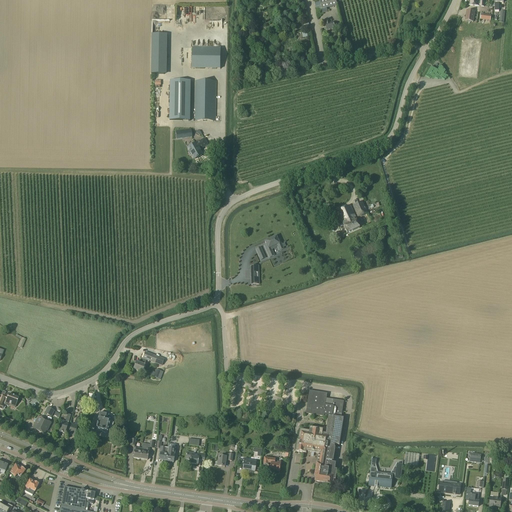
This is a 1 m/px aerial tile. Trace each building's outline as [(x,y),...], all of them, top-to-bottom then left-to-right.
[(335,0),(319,0),(321,10),(337,6),(335,0)] [(495,3),(495,11),(499,11),(499,3),(503,3),(503,0),(494,0),(494,3),(495,3)] [(467,10),(465,21),(477,23),(478,12),(467,10)] [(325,20),(327,30),(336,28),(334,22),(330,23),(329,19),(325,20)] [(192,48),(192,69),(220,69),(221,48),(192,48)] [(196,81),(195,121),(216,122),(217,81),(202,81),(203,78),(198,78),(198,81),(196,81)] [(170,81),(169,121),(190,121),(191,81),(170,81)] [(192,138),(191,129),(175,131),(176,140),(192,138)] [(187,148),(194,160),(202,155),(199,150),(208,145),(204,139),(187,148)] [(367,213),(362,202),(352,206),(357,217),(367,213)] [(360,228),(356,220),(357,220),(351,205),(337,211),(343,226),(344,226),(348,234),(360,228)] [(277,240),(275,237),(265,242),(266,245),(264,246),(269,258),(274,256),(271,250),(277,247),(279,251),(284,249),(283,247),(285,246),(284,244),(282,245),(279,239),(277,240)] [(258,266),(250,266),(251,285),(259,285),(258,266)] [(22,338),(21,338),(20,340),(17,347),(22,349),(26,340),(22,338)] [(136,362),(133,370),(142,373),(145,366),(144,365),(146,360),(161,366),(164,360),(145,353),(143,359),(141,364),(136,362)] [(161,380),(164,372),(157,369),(154,377),(161,380)] [(297,441),(296,452),(306,454),(306,452),(312,453),(311,455),(311,456),(314,456),(314,455),(314,453),(319,454),(318,464),(317,463),(315,477),(316,477),(315,481),(328,483),(327,486),(328,487),(331,487),(332,486),(332,484),(333,484),(333,480),(336,480),(337,470),(335,469),(336,463),(332,463),(333,461),(335,448),(335,445),(339,446),(344,419),(341,418),(342,414),(343,415),(343,412),(342,412),(344,402),(326,399),(327,394),(310,391),(306,414),(324,417),(324,415),(329,416),(327,429),(328,429),(327,434),(323,434),(323,430),(316,429),(310,428),(310,432),(300,430),(299,439),(299,441),(297,441)] [(5,403),(12,405),(11,406),(15,407),(15,406),(16,406),(19,398),(9,394),(5,403)] [(279,418),(281,419),(294,420),(295,415),(289,414),(290,409),(280,408),(279,418)] [(98,419),(96,430),(103,432),(103,433),(104,433),(105,433),(106,433),(107,433),(108,427),(111,428),(112,427),(113,424),(112,423),(109,422),(109,421),(105,420),(106,415),(99,413),(98,419)] [(62,421),(59,432),(65,434),(71,415),(68,414),(65,422),(62,421)] [(32,428),(38,431),(41,424),(43,425),(45,420),(38,417),(32,428)] [(71,424),(68,435),(74,437),(80,418),(76,417),(74,425),(71,424)] [(45,420),(43,425),(41,424),(38,431),(44,434),(48,427),(49,428),(51,423),(45,420)] [(166,462),(168,448),(160,447),(161,443),(157,442),(156,448),(160,449),(159,455),(160,456),(159,461),(166,462)] [(140,459),(142,448),(137,447),(137,449),(133,448),(133,453),(134,453),(133,458),(140,459)] [(142,448),(140,459),(147,460),(147,458),(148,455),(149,455),(149,450),(149,449),(147,449),(142,448)] [(166,462),(173,463),(174,458),(175,458),(176,449),(168,448),(166,462)] [(253,452),(258,453),(258,456),(261,457),(263,449),(254,448),(253,452)] [(205,456),(199,455),(198,457),(194,457),(194,454),(186,452),(185,459),(190,460),(190,464),(197,465),(198,460),(204,461),(205,456)] [(406,453),(404,465),(418,467),(420,454),(406,453)] [(217,466),(224,467),(226,460),(228,460),(228,461),(232,461),(233,455),(224,454),(223,457),(219,456),(217,466)] [(480,461),(481,461),(481,455),(470,454),(470,460),(470,461),(480,462),(480,461)] [(265,458),(264,464),(268,465),(268,463),(271,464),(270,471),(274,471),(274,474),(279,475),(279,472),(280,472),(281,463),(275,462),(276,459),(265,458)] [(243,470),(254,471),(256,461),(244,460),(243,470)] [(12,470),(10,473),(13,476),(12,477),(14,478),(17,481),(24,472),(24,470),(21,468),(21,469),(15,465),(12,470)] [(392,489),(394,475),(379,473),(377,466),(376,466),(372,466),(369,486),(392,489)] [(24,491),(32,496),(34,492),(38,484),(38,483),(36,482),(35,482),(29,480),(25,488),(24,491)] [(439,484),(439,490),(440,490),(440,492),(458,495),(459,485),(455,484),(456,483),(450,482),(450,484),(445,483),(445,485),(441,484),(439,484)] [(72,488),(68,508),(61,506),(59,511),(89,511),(86,511),(88,504),(93,505),(95,493),(87,491),(84,487),(80,490),(72,488)] [(65,487),(61,506),(68,508),(72,488),(65,487)] [(469,500),(469,506),(479,507),(479,502),(478,501),(479,496),(472,496),(472,501),(469,500)] [(25,507),(25,508),(28,502),(19,497),(16,503),(25,507)] [(489,508),(490,508),(491,508),(493,509),(494,508),(495,508),(497,508),(500,509),(501,498),(500,498),(499,498),(494,497),(494,498),(490,497),(489,508)] [(442,502),(440,511),(447,511),(449,503),(442,502)]
